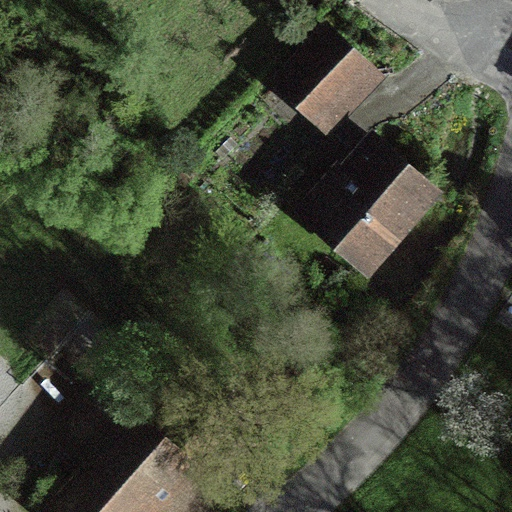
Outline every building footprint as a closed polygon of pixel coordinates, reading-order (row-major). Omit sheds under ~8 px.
[(0,41),(0,54),(51,98),(71,74),(54,61),(11,27),(0,41)] [(364,70),(327,34),(277,85),(313,120),(364,70)] [(332,189),(320,178),(297,205),(365,264),(425,196),(361,139),(342,161),(350,168),(332,189)] [(211,315),(171,356),(193,377),(233,336),(220,324),(237,306),(224,294),(208,312),(211,315)] [(133,422),(51,511),(133,511),(177,464),(133,422)]
